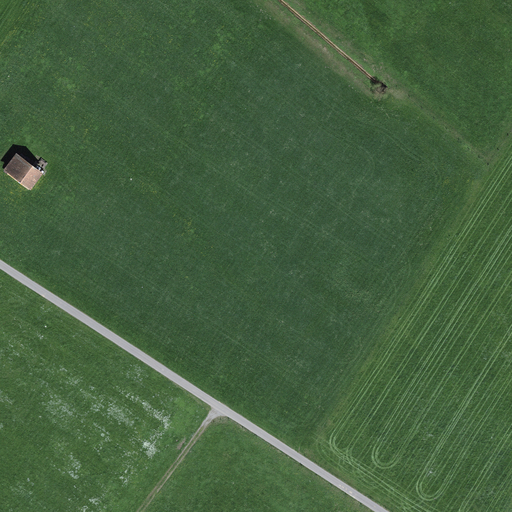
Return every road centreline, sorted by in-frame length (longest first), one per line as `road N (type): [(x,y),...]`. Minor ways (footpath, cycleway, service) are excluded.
road 1 (track): [(0,264),(380,511)]
road 2 (track): [(137,511),(219,407)]
